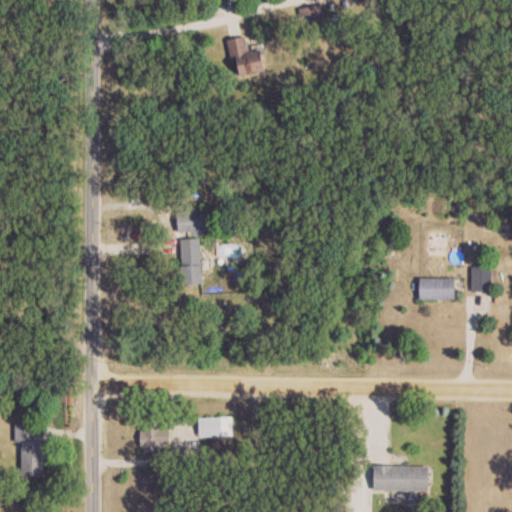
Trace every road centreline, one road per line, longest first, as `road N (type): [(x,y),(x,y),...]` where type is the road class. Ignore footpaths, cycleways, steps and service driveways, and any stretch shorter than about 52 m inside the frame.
road 1 (residential): [(92,511),(85,0)]
road 2 (residential): [(92,388),(511,392)]
